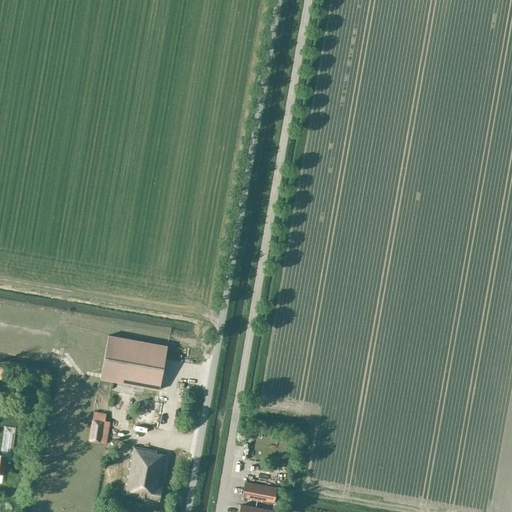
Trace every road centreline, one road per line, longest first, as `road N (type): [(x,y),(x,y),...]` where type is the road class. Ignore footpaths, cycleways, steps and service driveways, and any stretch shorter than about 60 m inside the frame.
road 1 (unclassified): [(277,0),(189,511)]
road 2 (unclassified): [(219,511),(306,0)]
